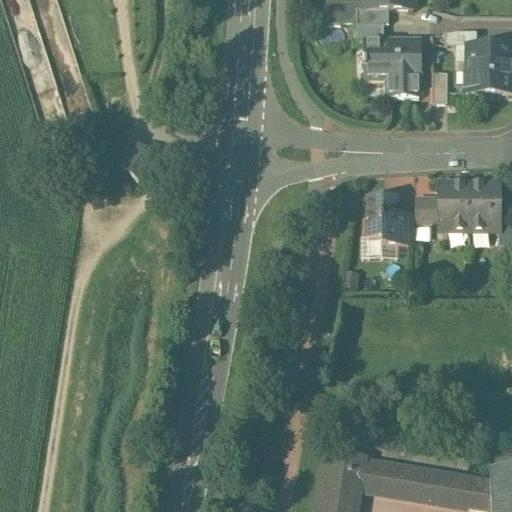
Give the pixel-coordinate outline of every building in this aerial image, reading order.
[(412,0),(369,0),(370,11),(365,11),(365,13),(365,14),(387,14),(413,14),(412,0)] [(387,14),(365,14),(365,13),(356,13),(356,29),(382,29),(388,28),(387,14)] [(382,29),(356,29),(356,48),(363,48),(363,47),(382,46),(382,29)] [(476,36),(456,36),(444,38),(444,50),(466,50),(466,49),(470,49),(475,49),(476,36)] [(382,46),(363,47),(363,48),(363,49),(363,63),(361,64),(361,72),(363,72),(364,84),(397,83),(397,103),(418,103),(418,83),(420,83),(420,46),(382,46)] [(475,49),(470,49),(470,76),(463,76),(463,98),(511,97),(511,76),(511,50),(511,49),(475,49)] [(446,78),(431,78),(431,108),(446,108),(446,78)] [(141,151),(136,157),(131,153),(118,170),(138,185),(155,162),(141,151)] [(468,188),(438,188),(438,203),(438,228),(438,235),(468,235),(468,188)] [(498,188),(468,188),(468,235),(497,235),(499,235),(499,227),(498,188)] [(397,202),(367,202),(367,242),(381,242),(381,251),(414,251),(414,228),(414,220),(397,220),(397,202)] [(438,203),(414,203),(414,220),(414,228),(438,228),(438,203)] [(511,239),(503,239),(503,227),(499,227),(499,235),(497,235),(498,250),(511,250),(511,239)] [(364,462),(323,455),(313,511),(355,511),(361,479),(487,500),(489,487),(363,465),(364,462)] [(511,511),(511,464),(503,467),(502,464),(492,467),(493,470),(489,471),(489,487),(487,500),(488,511),(511,511)]
